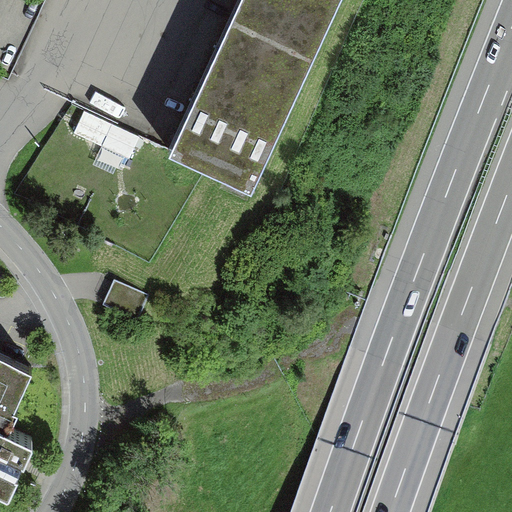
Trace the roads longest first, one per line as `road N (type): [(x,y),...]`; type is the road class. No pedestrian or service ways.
road 1 (motorway): [(511,28),(332,511)]
road 2 (motorway): [(391,511),(511,186)]
road 3 (unclassified): [(0,227),(46,284),(86,406),(84,456),(58,511)]
